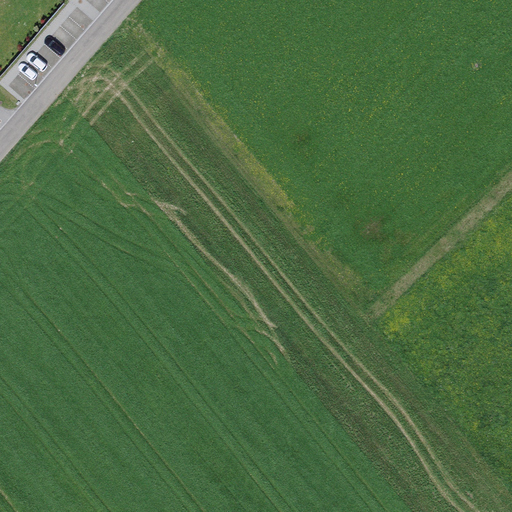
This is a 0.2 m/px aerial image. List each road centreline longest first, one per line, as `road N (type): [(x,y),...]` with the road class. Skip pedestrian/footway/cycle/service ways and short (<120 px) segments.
road 1 (residential): [(0,153),(134,0)]
road 2 (track): [(511,177),(370,314)]
